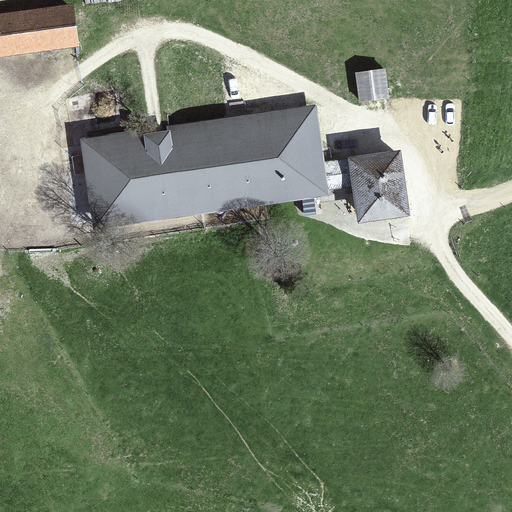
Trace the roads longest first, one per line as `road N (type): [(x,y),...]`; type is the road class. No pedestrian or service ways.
road 1 (track): [(424,230),(411,153),(385,128),(169,29),(140,35),(46,101),(33,189),(0,222)]
road 2 (track): [(511,337),(424,230)]
